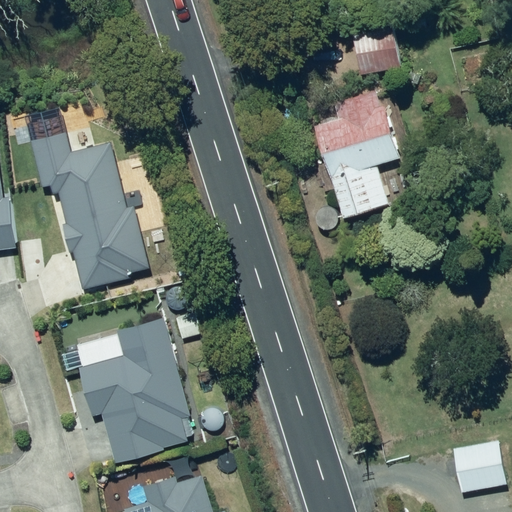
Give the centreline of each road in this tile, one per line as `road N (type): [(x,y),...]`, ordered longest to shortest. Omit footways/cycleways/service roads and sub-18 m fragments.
road 1 (tertiary): [(168,0),(331,511)]
road 2 (residential): [(62,480),(17,329),(0,325)]
